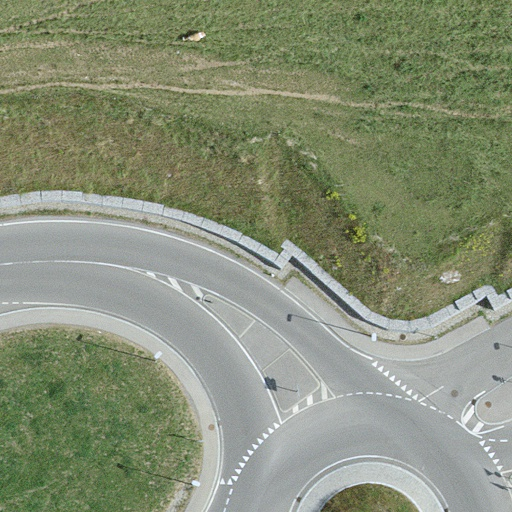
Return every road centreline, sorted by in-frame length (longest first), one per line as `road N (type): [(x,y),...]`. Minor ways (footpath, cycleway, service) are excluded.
road 1 (secondary): [(389,437),(321,344),(262,302),(195,273),(82,260)]
road 2 (secondary): [(82,260),(153,286),(196,322),(249,401),(275,490)]
road 3 (residential): [(405,440),(424,394),(511,330)]
road 4 (primary): [(389,437),(327,445),(275,490)]
